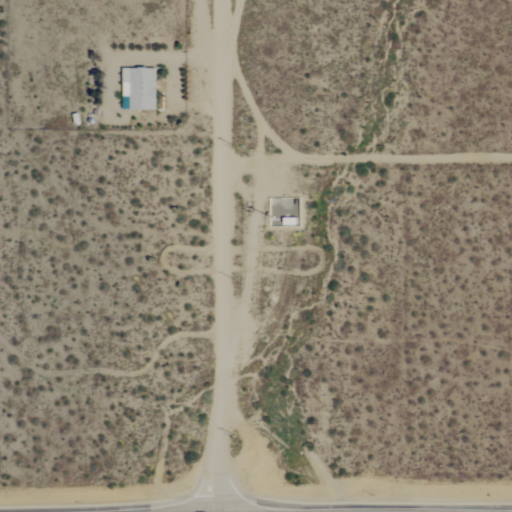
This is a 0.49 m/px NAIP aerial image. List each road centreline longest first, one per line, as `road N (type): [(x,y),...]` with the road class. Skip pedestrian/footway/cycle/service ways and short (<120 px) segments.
road 1 (track): [(211,511),(229,157),(225,0)]
road 2 (track): [(229,157),(511,161)]
